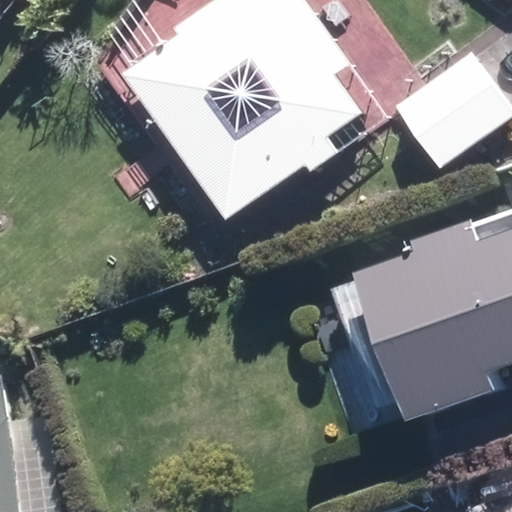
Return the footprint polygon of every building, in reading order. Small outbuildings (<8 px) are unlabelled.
[(194,34),(137,75),(242,223),(319,168),(322,174),(351,154),(341,139),(373,114),(345,75),(360,65),(313,0),(225,0),(188,27),(194,34)] [(408,109),(453,171),(511,126),(511,93),(481,53),(408,109)] [(426,207),(440,244),(495,223),(481,187),(426,207)] [(511,238),(435,268),(489,409),(511,400),(511,238)] [(196,247),(174,259),(185,280),(207,268),(196,247)] [(0,511),(35,511),(16,377),(0,379),(0,511)] [(453,406),(378,430),(394,479),(468,455),(453,406)] [(101,474),(113,511),(145,511),(147,511),(131,464),(101,474)]
